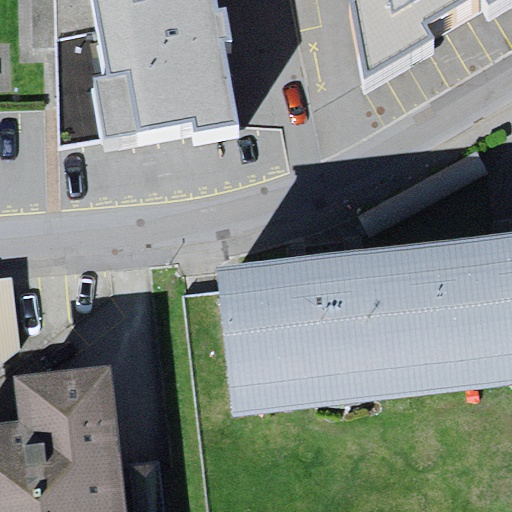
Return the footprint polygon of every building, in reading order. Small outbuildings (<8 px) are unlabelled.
[(230,141),(208,0),(67,0),(94,167),(230,141)] [(458,0),(356,0),(362,56),(458,0)] [(511,393),(511,242),(432,250),(450,401),(511,393)] [(450,401),(432,250),(213,274),(231,425),(450,401)] [(13,275),(0,276),(0,375),(21,360),(13,275)] [(0,511),(113,511),(100,392),(6,402),(10,437),(0,437),(0,511)]
